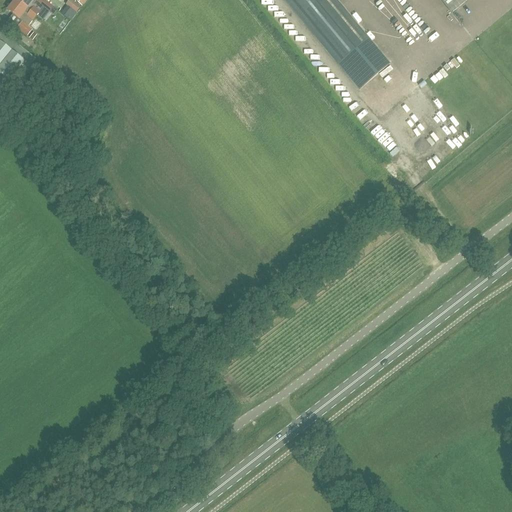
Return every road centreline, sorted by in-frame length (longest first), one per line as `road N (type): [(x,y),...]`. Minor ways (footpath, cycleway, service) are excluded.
road 1 (unclassified): [(138,511),(225,432),(511,211)]
road 2 (primary): [(189,511),(511,260)]
road 3 (track): [(277,392),(376,511)]
